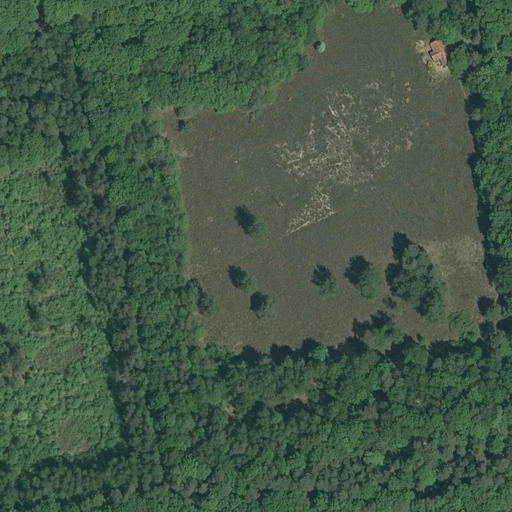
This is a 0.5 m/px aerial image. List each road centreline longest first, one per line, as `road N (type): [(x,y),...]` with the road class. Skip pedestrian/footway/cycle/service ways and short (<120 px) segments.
road 1 (track): [(511,425),(40,511)]
road 2 (track): [(85,24),(167,489)]
road 3 (track): [(205,0),(0,41)]
